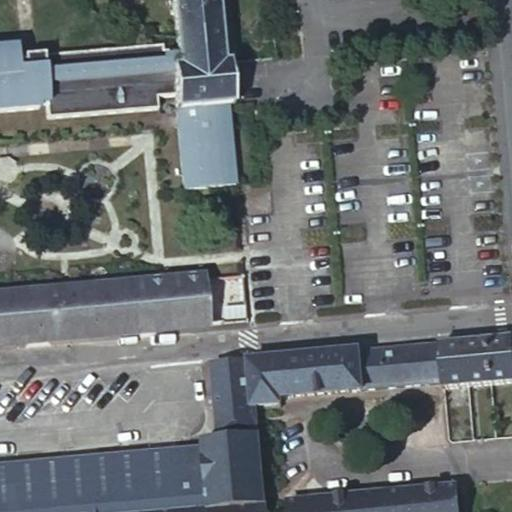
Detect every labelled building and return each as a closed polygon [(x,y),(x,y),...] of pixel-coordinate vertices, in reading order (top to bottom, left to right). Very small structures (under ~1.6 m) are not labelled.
[(178,116),(229,111),(235,110),(231,67),(225,68),(219,0),(174,0),(175,5),(174,5),(175,9),(176,21),(176,25),(177,25),(178,37),(177,37),(178,41),(179,53),(179,54),(179,56),(181,71),(173,71),(176,101),(178,116)] [(159,102),(176,101),(173,71),(181,71),(179,56),(164,57),(164,51),(26,62),(26,67),(19,68),(18,53),(0,54),(0,116),(41,113),(40,110),(48,110),(49,124),(159,114),(159,102)] [(236,191),(229,111),(178,116),(185,195),(236,191)] [(199,276),(0,293),(0,339),(203,322),(199,276)] [(511,380),(511,355),(510,334),(210,360),(217,435),(200,436),(201,444),(0,461),(0,511),(265,511),(258,431),(257,431),(255,405),(280,403),(279,395),(439,381),(439,384),(443,384),(443,386),(511,380)] [(286,498),(287,511),(457,511),(455,482),(286,498)]
